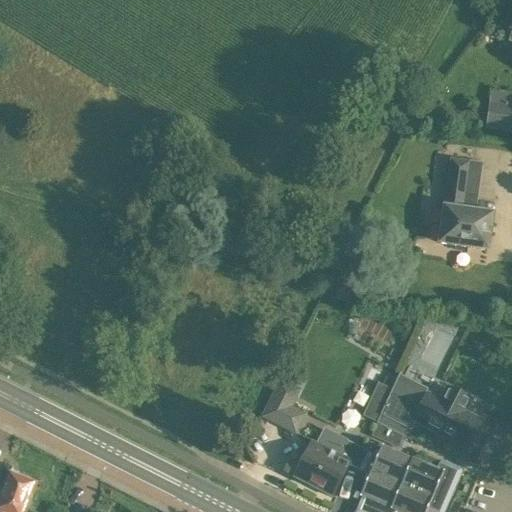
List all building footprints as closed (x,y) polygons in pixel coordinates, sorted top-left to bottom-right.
[(486,130),(511,134),(511,93),(491,90),(486,130)] [(491,214),(473,212),(480,164),(451,160),(439,243),(486,250),(491,214)] [(299,383),(341,401),(358,361),(316,343),(299,383)] [(481,421),(464,413),(470,401),(446,388),(440,400),(427,394),(421,406),(391,391),(379,415),(410,430),(415,421),(426,427),(425,429),(466,449),(481,421)] [(294,434),(303,416),(285,406),(276,425),(294,434)] [(403,437),(376,424),(371,437),(398,448),(403,437)] [(293,478),(332,498),(348,465),(359,471),(368,452),(347,441),(346,442),(324,430),(316,445),(311,442),(293,478)] [(441,462),(442,461),(441,461),(436,473),(380,448),(359,498),(390,511),(390,510),(395,511),(442,511),(461,471),(441,462)] [(32,511),(25,509),(34,484),(7,474),(0,494),(0,511),(32,511)] [(462,491),(468,493),(471,485),(465,483),(462,491)]
